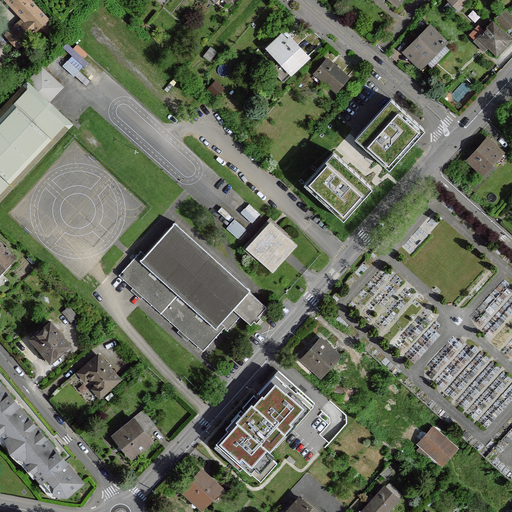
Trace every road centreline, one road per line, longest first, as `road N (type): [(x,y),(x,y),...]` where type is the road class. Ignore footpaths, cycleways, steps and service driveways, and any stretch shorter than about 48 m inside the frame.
road 1 (tertiary): [(131,501),(428,169)]
road 2 (residential): [(301,0),(427,107),(453,141)]
road 3 (residential): [(0,355),(116,499)]
